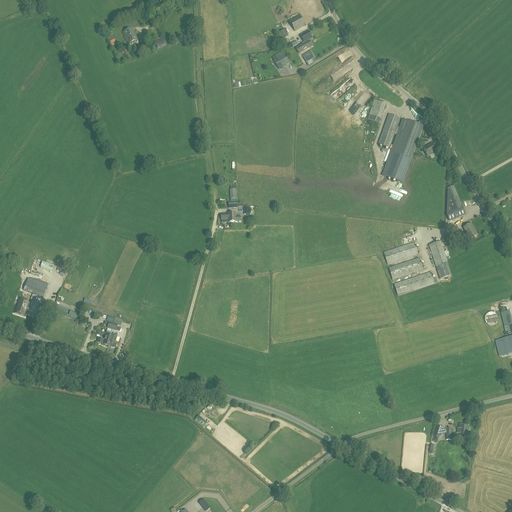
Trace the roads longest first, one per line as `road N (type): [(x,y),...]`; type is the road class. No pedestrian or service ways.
road 1 (track): [(172,379),(216,209),(195,0)]
road 2 (tertiary): [(342,442),(271,409),(0,327)]
road 3 (unclassified): [(511,254),(435,119),(364,59),(326,0)]
road 4 (unclassified): [(342,442),(511,396)]
road 5 (tertiary): [(460,511),(342,442)]
